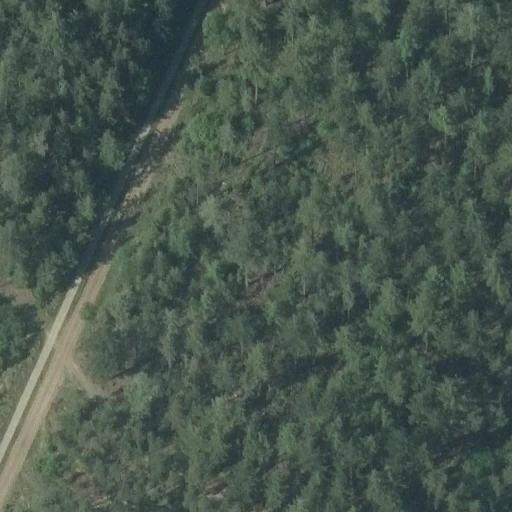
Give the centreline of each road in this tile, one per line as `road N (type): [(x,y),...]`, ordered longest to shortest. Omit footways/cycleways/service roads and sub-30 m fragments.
road 1 (track): [(215,0),(57,364)]
road 2 (track): [(0,488),(57,364)]
